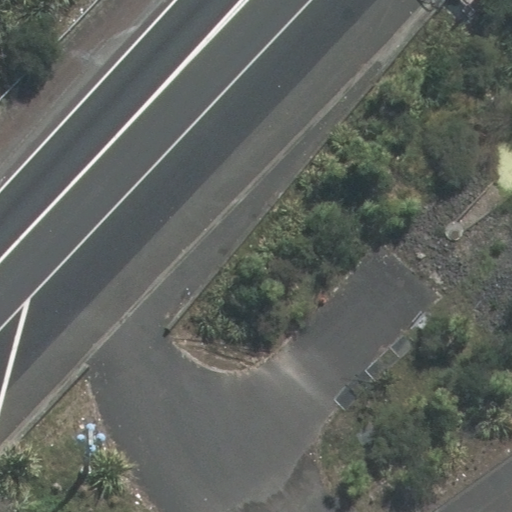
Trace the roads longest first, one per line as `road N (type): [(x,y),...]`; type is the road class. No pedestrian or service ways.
road 1 (motorway): [(128,125),(277,0)]
road 2 (motorway): [(0,262),(128,125)]
road 3 (motorway): [(128,125),(228,0)]
